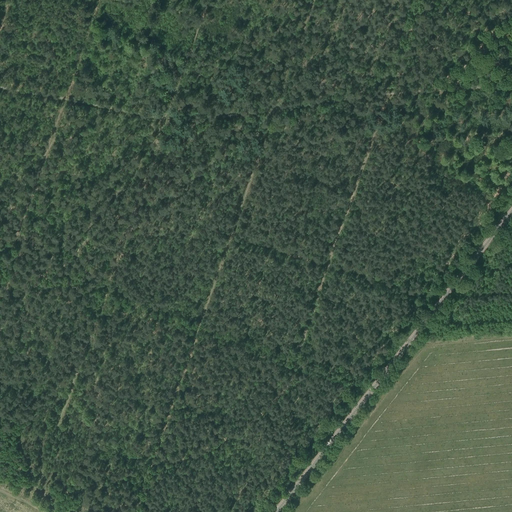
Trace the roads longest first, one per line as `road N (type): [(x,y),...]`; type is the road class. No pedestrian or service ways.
road 1 (track): [(313,0),(152,461)]
road 2 (track): [(152,461),(207,449),(282,391),(387,93)]
road 3 (track): [(0,87),(164,119),(387,93)]
road 4 (secondary): [(275,511),(511,210)]
road 5 (track): [(207,0),(102,298)]
road 6 (track): [(98,0),(0,279)]
road 7 (track): [(6,264),(197,329)]
road 8 (track): [(387,93),(511,87)]
